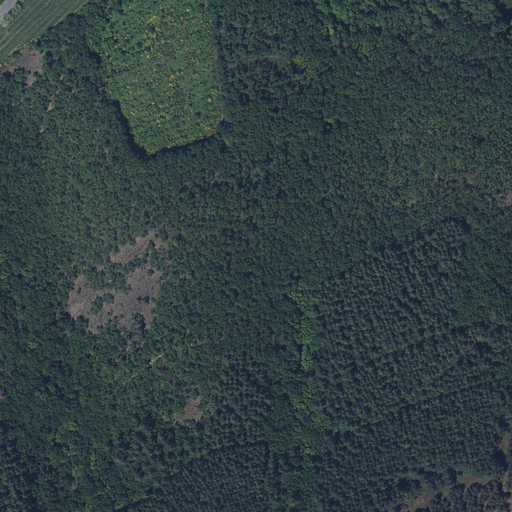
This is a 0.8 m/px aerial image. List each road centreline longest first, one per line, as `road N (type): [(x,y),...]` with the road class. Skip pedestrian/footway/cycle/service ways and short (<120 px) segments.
road 1 (track): [(102,511),(229,444),(330,437),(418,400),(511,378)]
road 2 (track): [(100,0),(0,193)]
road 3 (track): [(511,324),(478,343),(418,400)]
